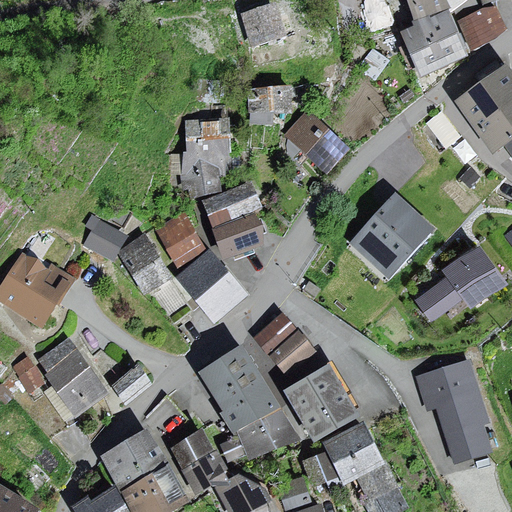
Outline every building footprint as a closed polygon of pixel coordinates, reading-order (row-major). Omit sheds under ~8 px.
[(505,30),(493,5),(481,11),(475,0),(411,0),(417,18),(449,7),(451,10),(454,8),(462,22),(474,46),(484,41),(505,30)] [(283,35),(273,4),(245,12),(254,43),(283,35)] [(446,13),(406,29),(423,72),(463,56),(446,13)] [(511,76),(506,68),(460,101),(495,149),(508,140),(511,144),(511,76)] [(226,83),(201,80),(199,98),(224,101),(226,83)] [(290,89),(250,89),(249,109),(290,110),(290,89)] [(349,148),(309,111),(288,135),(327,171),(349,148)] [(227,119),(187,121),(189,155),(176,156),(176,170),(186,170),(187,186),(190,186),(193,186),(193,193),(222,192),(221,174),(226,174),(225,162),(230,161),(228,139),(227,119)] [(251,184),(206,201),(215,223),(260,206),(251,184)] [(395,192),(349,243),(389,279),(435,229),(395,192)] [(185,215),(160,229),(179,263),(205,249),(185,215)] [(256,216),(217,232),(226,255),(265,241),(256,216)] [(127,234),(93,217),(88,226),(95,229),(87,245),(114,259),(127,234)] [(145,238),(122,253),(146,291),(169,276),(145,238)] [(502,279),(476,244),(443,268),(448,276),(418,298),(431,316),(465,291),(472,301),(502,279)] [(245,296),(212,255),(184,278),(216,319),(245,296)] [(49,273),(23,256),(0,291),(0,293),(44,322),(73,278),(53,266),(49,273)] [(297,331),(285,317),(258,339),(270,354),(297,331)] [(317,353),(301,335),(274,358),(289,376),(317,353)] [(106,393),(71,341),(43,360),(52,373),(49,375),(76,414),(106,393)] [(24,387),(43,381),(34,352),(15,358),(24,387)] [(222,407),(238,435),(245,431),(259,460),(265,457),(296,441),(280,412),(252,361),(247,352),(205,375),(222,407)] [(487,420),(468,360),(419,376),(429,407),(438,403),(456,459),(489,448),(480,422),(487,420)] [(147,381),(136,368),(115,386),(126,399),(147,381)] [(354,416),(327,368),(288,389),(296,403),(305,418),(316,437),(354,416)] [(188,419),(167,396),(148,417),(160,430),(169,440),(188,419)] [(366,428),(329,447),(348,486),(386,467),(366,428)] [(121,488),(133,481),(166,462),(147,430),(103,455),(121,488)] [(229,511),(250,511),(271,500),(264,489),(240,475),(229,481),(213,452),(201,431),(173,447),(185,468),(198,491),(212,483),(229,511)] [(245,456),(237,440),(223,446),(230,462),(245,456)] [(166,462),(133,481),(121,488),(134,511),(163,511),(186,500),(166,462)] [(300,480),(271,489),(279,511),(314,511),(313,510),(307,511),(281,511),(307,504),(300,480)] [(34,511),(36,509),(0,488),(0,511),(34,511)] [(126,511),(117,495),(93,508),(90,503),(78,510),(79,511),(126,511)]
